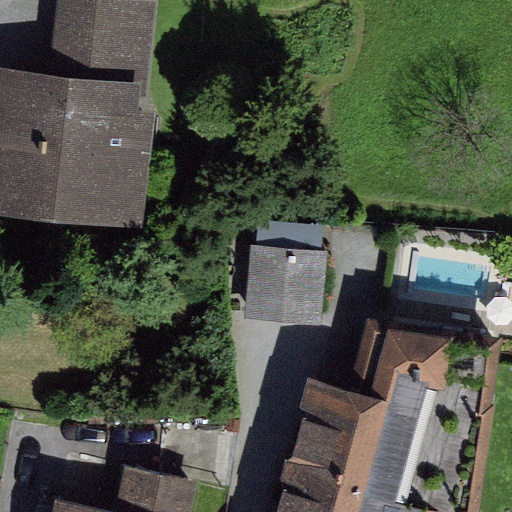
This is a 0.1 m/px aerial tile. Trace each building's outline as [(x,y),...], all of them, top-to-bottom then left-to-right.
[(107,0),(69,0),(61,77),(5,71),(0,115),(0,199),(139,214),(162,6),(107,0)] [(329,226),(266,221),(264,245),(327,249),(329,226)] [(264,245),(260,244),(255,312),(327,317),(332,249),(327,249),(264,245)] [(483,511),(506,332),(375,315),(354,389),(317,380),(284,511),(483,511)] [(193,511),(201,477),(130,463),(121,510),(129,511),(193,511)] [(129,511),(121,510),(65,499),(62,511),(129,511)]
